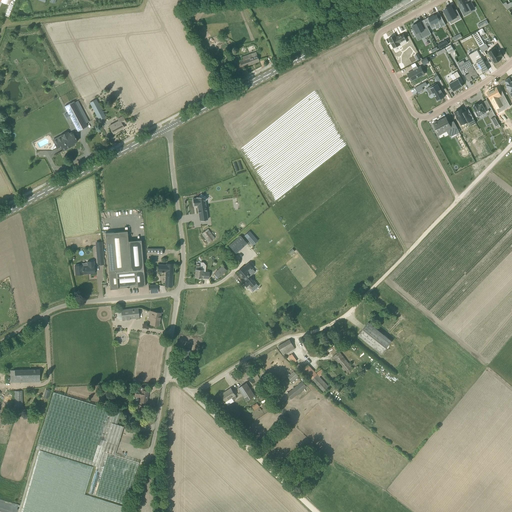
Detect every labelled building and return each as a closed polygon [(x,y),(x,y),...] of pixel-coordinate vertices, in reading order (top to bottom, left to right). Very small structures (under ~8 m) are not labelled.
[(460,0),(458,2),(459,4),(458,5),(461,9),(462,9),(464,12),(469,9),(470,11),(473,9),(474,8),(471,2),(468,3),(466,0),(460,0)] [(447,8),(443,10),(449,20),(456,17),(457,19),(460,17),(456,9),(453,11),(451,5),(447,7),(447,8)] [(428,18),(427,19),(431,28),(436,26),(434,23),(438,21),(441,27),(445,25),(439,13),(436,14),(436,13),(434,14),(433,14),(433,15),(428,17),(428,18)] [(417,23),(412,26),(414,30),(412,31),(415,35),(420,32),(423,38),(431,34),(425,23),(421,25),(420,23),(417,25),(417,23)] [(488,25),(482,28),(490,41),(496,37),(488,25)] [(477,31),(472,35),(479,47),(485,44),(477,31)] [(395,35),(388,38),(394,48),(400,45),(400,46),(407,42),(406,40),(403,34),(399,36),(399,37),(396,38),(395,35)] [(461,38),(464,44),(469,42),(467,39),(473,36),(472,34),(461,38)] [(446,40),(438,44),(440,49),(449,44),(446,40)] [(202,53),(209,50),(204,41),(197,44),(202,53)] [(451,45),(445,48),(449,54),(454,51),(451,45)] [(496,46),(487,51),(490,55),(489,56),(491,59),(491,58),(494,62),(501,58),(500,57),(503,55),(499,50),(498,51),(496,46)] [(477,50),(468,55),(473,63),(472,64),(478,76),(479,76),(479,75),(489,69),(477,50)] [(243,60),(240,61),(236,62),(239,68),(259,61),(257,55),(248,58),(247,55),(242,57),(243,60)] [(469,60),(459,66),(462,71),(466,68),(469,73),(464,76),(468,81),(472,79),(473,80),(474,79),(473,78),(475,77),(476,78),(479,76),(478,76),(472,64),(469,60)] [(422,75),(417,65),(412,68),(414,70),(407,74),(411,81),(422,75)] [(453,81),(449,84),(453,91),(463,86),(461,84),(463,82),(457,71),(453,74),(457,79),(453,81)] [(423,90),(420,84),(415,87),(417,93),(423,90)] [(437,84),(431,88),(434,93),(432,93),(437,101),(445,97),(442,92),(442,91),(441,89),(440,89),(437,84)] [(510,105),(505,96),(501,97),(498,91),(497,89),(496,88),(493,90),(487,93),(491,100),(492,100),(497,108),(504,104),(506,107),(510,105)] [(99,120),(104,117),(105,117),(96,99),(90,102),(99,120)] [(74,102),(73,100),(64,105),(68,112),(67,113),(68,113),(70,117),(70,118),(71,118),(78,131),(87,126),(85,123),(86,123),(85,123),(74,102),(74,101),(74,102)] [(474,106),(473,107),(476,111),(474,112),(476,117),(486,112),(486,113),(489,112),(488,109),(486,106),(484,107),(482,104),(479,105),(478,104),(477,105),(477,104),(474,105),(474,106)] [(461,109),(454,112),(457,117),(456,117),(458,120),(459,120),(461,124),(465,122),(465,123),(469,122),(471,126),(476,123),(469,109),(464,112),(463,111),(461,109)] [(109,126),(113,133),(124,128),(122,125),(126,123),(123,116),(118,119),(119,121),(109,126)] [(441,121),(434,124),(437,129),(435,130),(438,135),(447,130),(448,131),(450,130),(453,135),(459,132),(453,121),(449,123),(446,119),(441,121)] [(60,135),(60,136),(52,140),(57,148),(60,146),(63,151),(71,146),(70,145),(77,141),(73,132),(69,134),(67,131),(60,135)] [(471,140),(478,154),(489,149),(484,138),(480,140),(478,137),(471,140)] [(448,158),(452,165),(465,157),(462,151),(448,158)] [(200,221),(208,219),(205,202),(207,198),(201,194),(199,197),(196,197),(196,198),(192,199),(193,206),(197,205),(200,221)] [(208,229),(201,234),(208,243),(215,238),(208,229)] [(128,241),(127,232),(127,231),(105,233),(108,273),(110,289),(118,288),(126,288),(130,287),(137,286),(137,287),(145,286),(142,251),(141,240),(128,241)] [(244,235),(253,245),(258,241),(249,231),(244,235)] [(236,253),(236,252),(247,243),(240,235),(229,245),(236,253)] [(263,262),(273,256),(269,250),(259,256),(263,262)] [(87,261),(88,266),(82,266),(82,265),(75,266),(75,275),(95,273),(94,261),(87,261)] [(166,272),(165,286),(172,287),(173,264),(166,263),(166,265),(158,264),(158,272),(166,272)] [(195,277),(199,278),(202,278),(209,278),(209,272),(202,272),(203,269),(200,269),(201,265),(196,265),(195,277)] [(219,278),(227,270),(222,265),(214,273),(219,278)] [(246,274),(247,273),(245,271),(246,270),(243,266),(238,271),(243,277),(245,280),(243,282),(246,286),(253,280),(249,276),(248,277),(246,274)] [(139,318),(138,308),(121,310),(122,320),(139,318)] [(150,311),(149,315),(151,315),(150,324),(159,326),(161,313),(150,311)] [(368,322),(358,335),(382,354),(392,341),(368,322)] [(290,339),(278,346),(283,355),(295,349),(290,339)] [(353,368),(341,354),(339,351),(333,357),(346,373),(353,368)] [(297,361),(292,354),(288,356),(293,364),(297,361)] [(329,386),(319,377),(324,373),(321,369),(316,373),(308,364),(301,370),(311,381),(311,380),(322,392),(329,386)] [(39,369),(28,370),(10,370),(11,382),(39,381),(39,369)] [(299,377),(294,371),(287,377),(292,382),(299,377)] [(307,387),(309,385),(306,381),(306,380),(304,377),(301,379),(302,381),(287,393),(291,399),(307,387)] [(239,388),(243,396),(247,401),(255,395),(247,383),(239,388)] [(146,402),(148,391),(145,390),(145,388),(140,387),(140,389),(136,388),(135,396),(141,397),(139,404),(138,404),(137,411),(134,410),(134,412),(141,413),(143,405),(142,405),(143,402),(146,402)] [(225,401),(232,398),(233,400),(237,398),(235,395),(236,395),(231,388),(227,390),(228,391),(221,395),(221,394),(221,395),(225,401)] [(22,407),(22,396),(22,391),(14,391),(14,407),(22,407)] [(53,392),(36,447),(97,466),(89,493),(126,505),(139,462),(115,455),(118,445),(105,441),(111,422),(117,424),(121,413),(53,392)] [(117,424),(111,422),(105,441),(118,445),(123,426),(121,425),(117,424)] [(123,511),(125,507),(85,495),(93,467),(38,450),(20,511),(123,511)]
